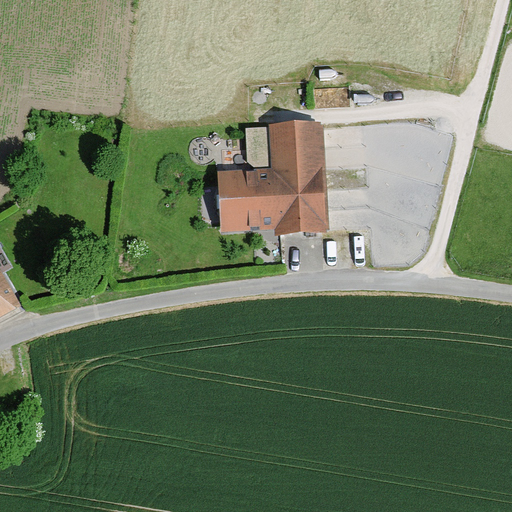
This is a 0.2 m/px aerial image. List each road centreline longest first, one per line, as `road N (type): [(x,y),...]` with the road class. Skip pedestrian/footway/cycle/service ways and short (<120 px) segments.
road 1 (unclassified): [(0,351),(94,312),(274,287),(430,284)]
road 2 (unclassified): [(503,0),(430,284)]
